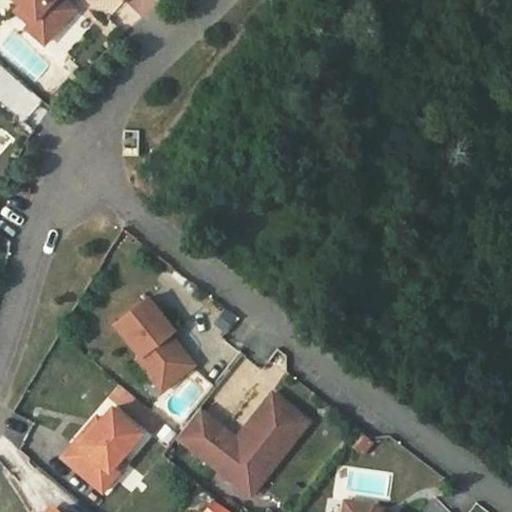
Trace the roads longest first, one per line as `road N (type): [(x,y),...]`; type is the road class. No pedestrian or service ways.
road 1 (residential): [(508,511),(72,159)]
road 2 (residential): [(215,0),(72,159)]
road 3 (residential): [(72,159),(38,231),(0,350)]
